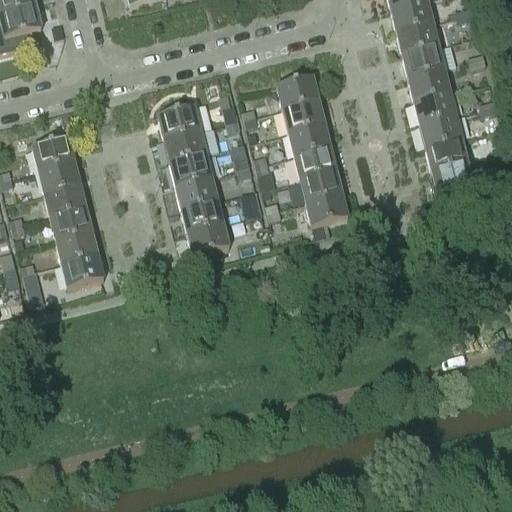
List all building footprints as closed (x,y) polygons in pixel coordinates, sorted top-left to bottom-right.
[(30,0),(0,0),(0,21),(33,13),(30,0)] [(163,0),(125,0),(129,14),(165,5),(163,0)] [(423,0),(384,0),(389,16),(425,7),(423,0)] [(425,7),(389,16),(394,39),(431,30),(425,7)] [(33,13),(0,21),(0,33),(3,46),(39,37),(33,13)] [(469,14),(461,16),(464,28),(472,26),(469,14)] [(454,18),(457,30),(464,28),(461,16),(454,18)] [(431,30),(394,39),(400,63),(437,54),(431,30)] [(437,54),(400,63),(406,86),(442,77),(437,54)] [(481,61),(473,63),(476,75),(484,73),(481,61)] [(465,65),(468,77),(476,75),(473,63),(465,65)] [(442,77),(406,86),(412,109),(448,100),(442,77)] [(275,93),(281,117),(317,108),(311,84),(275,93)] [(448,100),(412,109),(418,132),(454,123),(448,100)] [(227,102),(218,104),(218,107),(220,116),(229,114),(228,105),(227,102)] [(317,108),(281,117),(286,141),(323,132),(317,108)] [(492,108),(485,110),(488,121),(495,119),(492,108)] [(480,123),(488,121),(485,110),(477,111),(480,123)] [(156,123),(162,147),(198,138),(192,114),(156,123)] [(252,116),(240,119),(242,127),(254,124),(252,116)] [(223,124),(225,131),(236,128),(234,121),(223,124)] [(454,123),(418,132),(423,156),(460,147),(454,123)] [(254,124),(242,127),(244,135),(256,132),(254,124)] [(236,128),(225,131),(227,139),(238,136),(236,128)] [(323,132),(286,141),(292,164),(328,155),(323,132)] [(198,138),(162,147),(168,170),(204,161),(198,138)] [(30,155),(36,179),(73,169),(67,146),(30,155)] [(460,147),(423,156),(429,179),(466,170),(460,147)] [(504,154),(496,156),(499,168),(507,166),(504,154)] [(328,155),(292,164),(298,187),(334,178),(328,155)] [(499,168),(496,156),(489,158),(492,169),(499,168)] [(204,161),(168,170),(174,194),(210,185),(204,161)] [(264,163),(252,166),(254,174),(265,171),(264,163)] [(234,170),(236,178),(248,175),(246,167),(234,170)] [(73,169),(36,179),(42,202),(79,193),(73,169)] [(466,170),(429,179),(435,203),(472,194),(466,170)] [(265,171),(254,174),(256,181),(267,178),(265,171)] [(248,175),(236,178),(238,186),(250,183),(248,175)] [(8,178),(0,179),(0,187),(10,185),(8,178)] [(267,178),(256,181),(260,197),(274,193),(270,178),(267,178)] [(334,178),(298,187),(304,211),(340,201),(334,178)] [(10,185),(0,187),(0,195),(12,193),(10,185)] [(210,185),(174,194),(179,217),(216,208),(210,185)] [(79,193),(42,202),(48,225),(84,216),(79,193)] [(340,201),(304,211),(310,235),(346,225),(340,201)] [(216,208),(179,217),(185,240),(221,231),(216,208)] [(275,210),(263,213),(265,220),(277,217),(275,210)] [(246,217),(248,225),(260,222),(258,214),(246,217)] [(84,216),(48,225),(54,248),(90,239),(84,216)] [(277,217),(265,220),(267,228),(279,225),(277,217)] [(20,224),(8,227),(10,235),(21,232),(20,224)] [(221,231),(185,240),(191,264),(227,255),(221,231)] [(324,231),(310,235),(313,247),(327,243),(324,231)] [(21,232),(10,235),(12,242),(23,240),(21,232)] [(90,239),(54,248),(60,272),(96,263),(90,239)] [(218,258),(205,261),(207,268),(220,265),(218,258)] [(96,263),(60,272),(66,296),(102,287),(96,263)] [(31,271),(20,274),(21,281),(33,278),(31,271)] [(2,278),(4,286),(16,283),(14,275),(2,278)] [(33,278),(21,281),(23,289),(35,286),(33,278)] [(16,283),(4,286),(6,293),(18,290),(16,283)]
